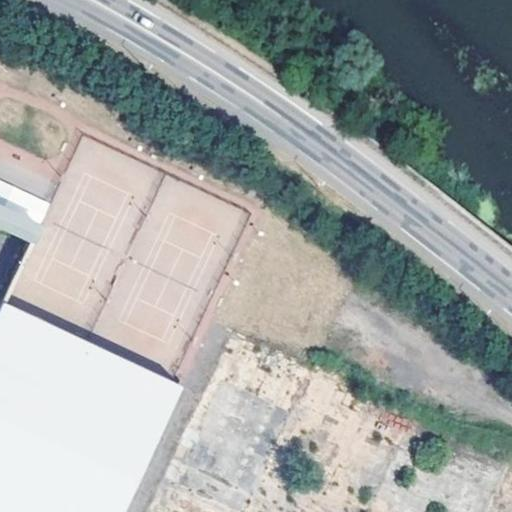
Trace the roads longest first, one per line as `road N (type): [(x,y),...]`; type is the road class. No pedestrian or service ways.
road 1 (secondary): [(511,298),(320,147),(84,0)]
road 2 (unclassified): [(511,448),(344,365)]
